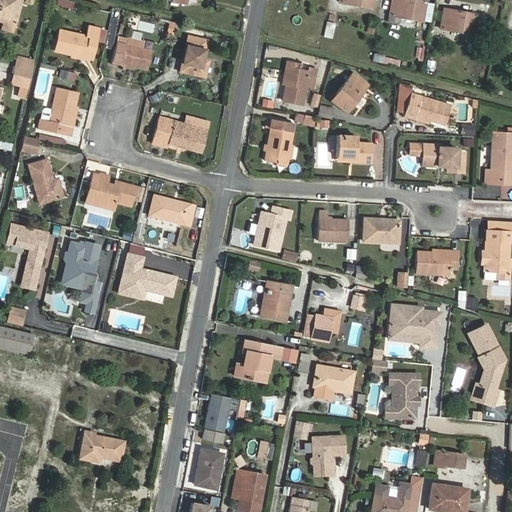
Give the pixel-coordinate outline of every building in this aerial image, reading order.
[(0,0),(0,21),(14,25),(21,0),(0,0)] [(73,10),(76,1),(70,0),(57,0),(56,6),(73,10)] [(417,0),(392,0),(390,15),(388,22),(399,23),(401,17),(422,21),(426,2),(417,0)] [(473,34),(477,15),(444,9),(440,28),(473,34)] [(327,21),(323,37),(332,39),(336,23),(327,21)] [(167,35),(173,37),(175,24),(169,23),(167,35)] [(87,36),(60,30),(55,51),(92,59),(99,29),(89,27),(87,36)] [(125,44),(127,39),(118,37),(111,65),(120,67),(120,64),(147,70),(151,50),(142,48),(125,44)] [(143,43),(143,41),(128,37),(127,39),(125,44),(142,48),(143,43)] [(203,59),(207,41),(188,37),(180,72),(205,77),(209,61),(203,59)] [(398,66),(400,59),(374,54),(372,62),(398,66)] [(18,57),(14,75),(29,79),(33,61),(18,57)] [(432,72),(435,61),(428,60),(425,70),(432,72)] [(309,68),(309,71),(289,68),(283,100),(303,104),(306,87),(313,88),(316,69),(309,68)] [(69,71),(60,69),(58,77),(67,79),(69,71)] [(368,85),(353,73),(331,101),(346,112),(368,85)] [(27,88),(29,79),(14,75),(12,84),(27,88)] [(51,110),(48,121),(40,119),(37,130),(69,137),(79,93),(56,87),(51,110)] [(318,108),(321,95),(314,93),(311,106),(318,108)] [(451,105),(421,96),(411,93),(403,116),(414,120),(426,123),(427,120),(445,125),(451,105)] [(321,105),(318,115),(331,118),(333,108),(321,105)] [(48,121),(51,110),(42,108),(40,119),(48,121)] [(315,117),(304,115),(303,125),(314,127),(315,117)] [(173,121),(159,117),(151,144),(167,148),(168,144),(201,153),(209,122),(187,116),(184,124),(173,121)] [(294,123),(267,118),(265,128),(269,128),(263,161),(287,165),(294,123)] [(474,125),(463,125),(463,133),(473,134),(474,125)] [(506,184),(506,170),(511,170),(511,133),(495,133),(494,150),(492,150),(490,169),(486,169),(485,183),(506,184)] [(38,140),(23,136),(20,152),(34,155),(38,140)] [(336,136),(336,158),(355,159),(355,162),(371,163),(372,143),(356,143),(356,136),(336,136)] [(464,147),(474,147),(474,138),(464,137),(464,147)] [(3,141),(1,147),(11,151),(13,145),(3,141)] [(423,144),(411,144),(410,153),(423,154),(422,164),(437,164),(437,167),(456,168),(456,172),(464,173),(465,152),(457,151),(457,148),(439,147),(439,145),(423,144)] [(47,159),(29,165),(39,203),(63,197),(58,178),(53,179),(47,159)] [(113,210),(115,202),(130,206),(135,186),(122,183),(121,187),(107,183),(109,175),(101,173),(100,176),(94,174),(87,203),(113,210)] [(195,205),(186,203),(185,206),(171,202),(172,199),(154,195),(148,216),(190,226),(195,205)] [(272,207),(270,214),(261,212),(253,245),(279,251),(286,219),(290,219),(291,211),(272,207)] [(319,210),(317,241),(347,242),(348,220),(328,219),(328,211),(319,210)] [(400,220),(364,219),(363,241),(398,243),(400,220)] [(511,222),(487,221),(486,231),(510,232),(511,232),(511,222)] [(42,232),(11,225),(7,243),(30,248),(22,283),(24,287),(34,289),(44,246),(40,242),(42,232)] [(490,258),(484,263),(483,280),(497,281),(497,279),(509,279),(510,259),(509,259),(510,232),(486,231),(485,252),(490,258)] [(99,246),(84,243),(69,239),(66,253),(64,259),(67,263),(64,274),(72,276),(71,280),(74,285),(79,287),(82,291),(79,301),(86,303),(84,311),(92,313),(99,283),(93,281),(95,275),(93,273),(87,272),(89,263),(95,265),(99,246)] [(416,251),(415,274),(450,276),(450,269),(458,269),(459,251),(451,250),(451,253),(416,251)] [(295,262),(297,255),(284,251),(282,259),(295,262)] [(485,252),(482,252),(481,262),(484,263),(490,258),(485,252)] [(142,257),(127,254),(118,293),(136,297),(138,288),(145,290),(171,296),(176,276),(140,268),(142,257)] [(72,276),(64,274),(62,283),(74,285),(71,280),(72,276)] [(398,287),(407,288),(408,274),(399,274),(398,287)] [(291,286),(267,281),(261,317),(285,321),(291,286)] [(145,290),(138,288),(136,297),(143,299),(145,290)] [(364,297),(352,296),(350,308),(363,309),(364,297)] [(467,301),(467,309),(477,310),(477,301),(467,301)] [(421,308),(392,306),(389,333),(412,335),(412,339),(421,340),(421,344),(420,348),(436,349),(438,326),(440,326),(441,315),(421,313),(421,308)] [(14,308),(11,322),(23,325),(26,311),(14,308)] [(311,339),(326,341),(328,333),(337,334),(340,312),(323,309),(321,318),(315,317),(311,339)] [(315,317),(306,315),(301,337),(311,339),(315,317)] [(111,326),(104,324),(102,330),(109,332),(111,326)] [(486,324),(469,333),(480,356),(478,357),(485,369),(479,385),(483,386),(478,400),(493,405),(498,390),(494,389),(504,359),(486,324)] [(34,335),(0,326),(0,348),(29,355),(34,335)] [(412,335),(389,333),(389,341),(421,344),(421,340),(412,339),(412,335)] [(282,348),(244,341),(240,363),(243,363),(240,377),(265,382),(270,358),(280,359),(282,348)] [(381,351),(374,350),(373,359),(380,360),(381,351)] [(299,371),(307,372),(310,357),(302,356),(299,371)] [(380,360),(373,359),(371,372),(379,373),(379,370),(385,370),(386,361),(380,360)] [(353,372),(317,365),(313,386),(317,387),(315,397),(330,399),(332,389),(350,392),(353,372)] [(420,375),(390,375),(389,385),(393,385),(393,408),(394,409),(394,418),(416,418),(416,405),(414,405),(414,399),(416,399),(416,386),(419,386),(420,375)] [(471,398),(478,400),(483,386),(479,385),(476,383),(471,398)] [(248,400),(211,393),(204,429),(225,433),(230,409),(239,410),(237,421),(244,423),(248,400)] [(364,395),(358,394),(356,406),(362,407),(364,395)] [(393,408),(385,408),(385,418),(394,418),(394,409),(393,408)] [(279,415),(277,427),(284,429),(286,416),(279,415)] [(308,424),(297,423),(294,436),(306,438),(308,424)] [(205,430),(203,439),(223,443),(225,434),(205,430)] [(120,461),(124,441),(94,436),(94,433),(85,431),(79,459),(99,462),(100,458),(120,461)] [(418,445),(426,446),(428,436),(420,435),(418,445)] [(312,438),(314,476),(332,475),(331,456),(344,455),(343,437),(312,438)] [(265,459),(268,442),(261,441),(257,457),(265,459)] [(275,444),(268,442),(265,459),(272,460),(275,444)] [(217,490),(225,449),(202,445),(194,485),(217,490)] [(434,466),(442,467),(443,465),(464,468),(465,455),(436,451),(434,466)] [(266,475),(238,469),(235,482),(232,498),(240,499),(261,503),(264,488),(266,475)] [(411,485),(405,511),(407,511),(415,511),(421,479),(412,477),(411,485)] [(371,511),(405,511),(411,485),(400,484),(399,489),(377,485),(371,511)] [(465,511),(468,490),(433,485),(429,509),(439,511),(440,507),(465,511)] [(289,511),(307,511),(308,509),(306,508),(308,501),(292,497),(289,511)] [(259,511),(261,503),(240,499),(239,506),(244,507),(243,511),(244,511),(259,511)] [(213,511),(214,506),(193,501),(190,511),(213,511)]
